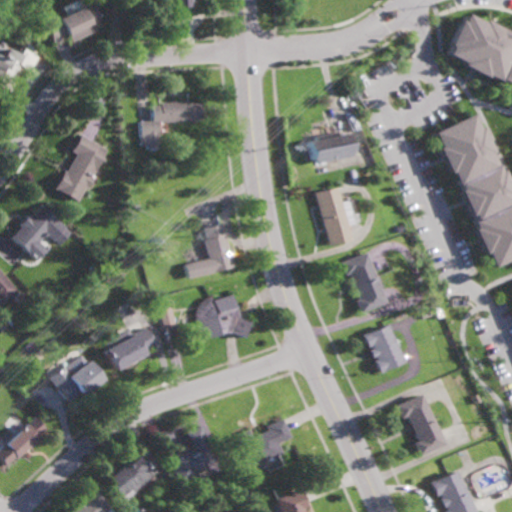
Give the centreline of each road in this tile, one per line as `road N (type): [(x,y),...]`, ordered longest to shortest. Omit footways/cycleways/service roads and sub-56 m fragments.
road 1 (residential): [(244,0),(263,224),(307,350),(380,511)]
road 2 (residential): [(0,175),(51,91),(86,67),(352,42),(414,0)]
road 3 (residential): [(511,351),(491,301),(465,278),(422,202),(389,123),(432,102),(436,89),(423,29),(406,7)]
road 4 (residential): [(16,511),(127,417),(307,350)]
